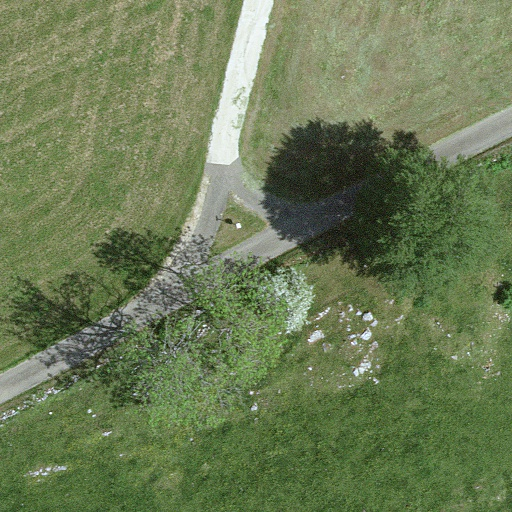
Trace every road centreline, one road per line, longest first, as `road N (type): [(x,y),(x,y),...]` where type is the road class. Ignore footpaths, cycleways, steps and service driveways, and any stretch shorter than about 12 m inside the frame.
road 1 (unclassified): [(511,123),(0,387)]
road 2 (track): [(258,0),(227,159),(217,273)]
